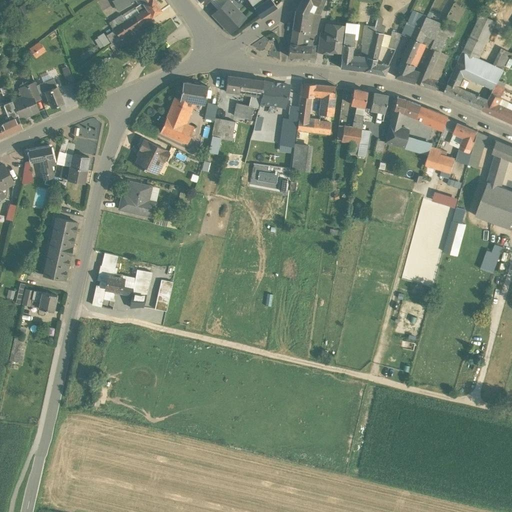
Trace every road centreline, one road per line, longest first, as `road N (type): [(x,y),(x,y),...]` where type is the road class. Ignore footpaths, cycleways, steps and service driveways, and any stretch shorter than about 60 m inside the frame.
road 1 (track): [(71,308),(511,415)]
road 2 (tertiary): [(26,511),(104,160),(127,91)]
road 3 (residential): [(218,50),(232,60),(402,89),(511,135)]
road 4 (residential): [(0,146),(127,91)]
